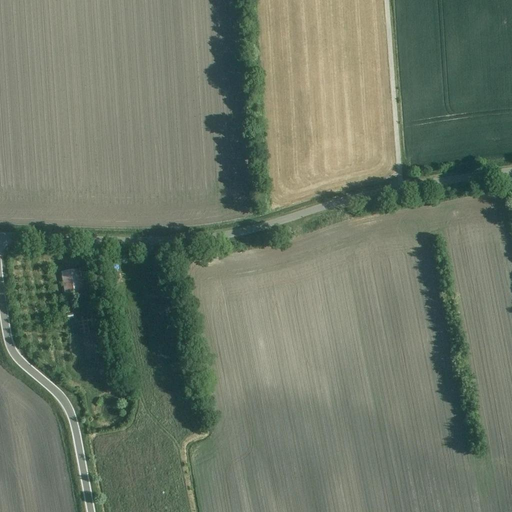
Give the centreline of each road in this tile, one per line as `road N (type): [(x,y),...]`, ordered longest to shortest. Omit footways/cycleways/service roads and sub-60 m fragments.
road 1 (tertiary): [(0,237),(208,237),(388,190),(511,171)]
road 2 (tertiary): [(90,511),(68,409),(11,349),(0,277)]
